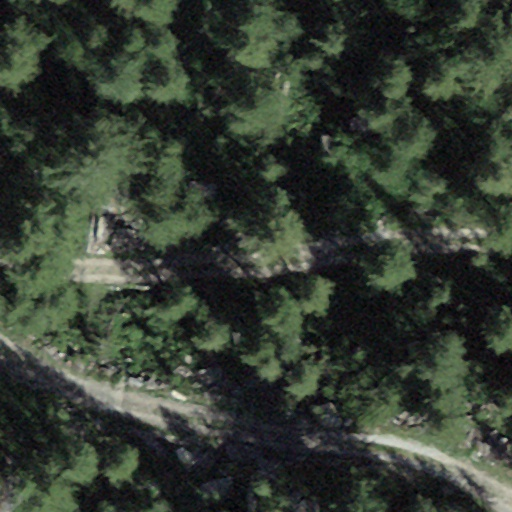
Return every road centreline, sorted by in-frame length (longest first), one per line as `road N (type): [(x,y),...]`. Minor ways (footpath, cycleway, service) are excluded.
road 1 (track): [(511,247),(121,275),(0,246)]
road 2 (track): [(0,361),(106,415),(224,432),(419,485),(487,511)]
